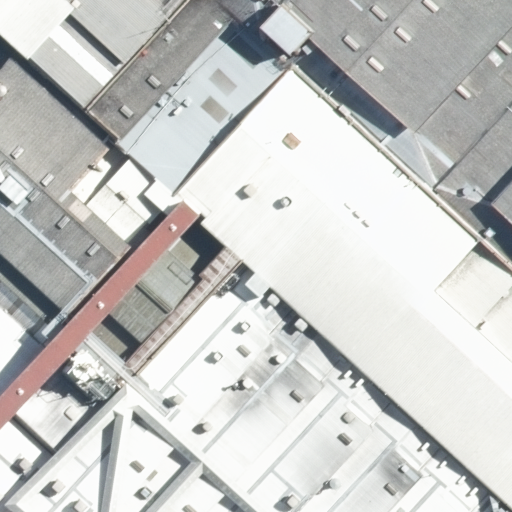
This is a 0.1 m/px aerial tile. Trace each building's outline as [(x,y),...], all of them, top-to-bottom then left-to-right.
[(0,0),(0,100),(49,146),(187,0),(0,0)] [(511,0),(293,0),(258,38),(511,268),(511,0)] [(54,152),(147,238),(199,286),(446,511),(511,511),(511,315),(182,14),(54,152)] [(0,315),(39,352),(147,238),(54,152),(49,146),(0,100),(0,315)] [(0,502),(0,511),(446,511),(199,286),(0,502)]
